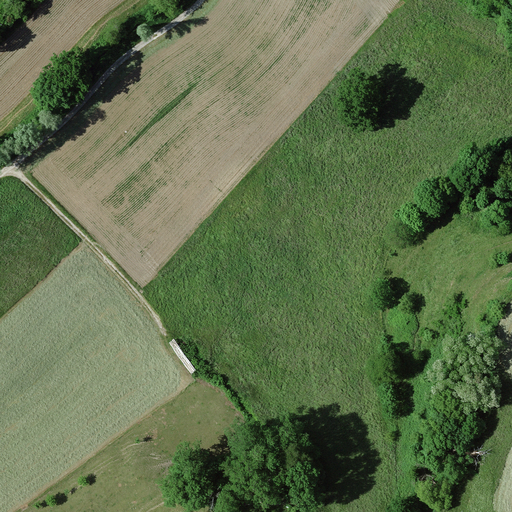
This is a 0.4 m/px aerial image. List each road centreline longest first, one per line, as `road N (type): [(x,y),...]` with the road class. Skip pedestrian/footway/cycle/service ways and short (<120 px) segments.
road 1 (track): [(0,175),(134,50),(202,0)]
road 2 (track): [(10,166),(165,333)]
